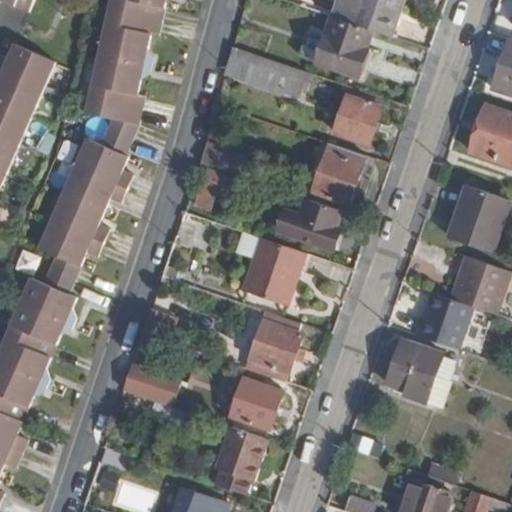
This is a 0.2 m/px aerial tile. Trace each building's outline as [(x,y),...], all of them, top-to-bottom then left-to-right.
[(26,408),(33,410),(39,396),(42,388),(48,391),(53,382),(48,372),(53,360),(49,358),(55,344),(60,346),(70,324),(77,326),(81,317),(77,309),(82,297),(74,293),(91,252),(100,257),(112,229),(102,225),(114,198),(124,203),(135,175),(127,170),(133,157),(131,157),(142,122),(148,92),(141,91),(154,34),(161,35),(168,0),(112,0),(87,112),(113,119),(105,144),(88,138),(41,248),(60,256),(49,281),(35,275),(0,356),(0,511),(2,511),(8,498),(0,494),(0,482),(7,466),(20,470),(32,444),(21,438),(26,425),(20,422),(26,408)] [(12,0),(12,2),(27,8),(29,4),(20,0),(12,0)] [(405,0),(359,0),(352,22),(373,29),(393,36),(405,0)] [(367,47),(373,29),(352,22),(334,16),(319,60),(361,75),(370,48),(367,47)] [(511,39),(510,39),(493,87),(511,93),(511,39)] [(0,190),(58,61),(13,41),(8,53),(0,49),(0,190)] [(297,97),(306,70),(236,47),(229,74),(297,97)] [(371,144),(388,97),(352,85),(337,132),(371,144)] [(511,114),(487,106),(472,152),(511,165),(511,114)] [(312,182),(317,184),(332,142),(321,139),(308,173),(314,175),(312,182)] [(361,175),(368,154),(332,142),(317,184),(315,190),(351,203),(356,191),(363,193),(367,177),(361,175)] [(209,144),(203,167),(210,169),(211,164),(242,175),(248,157),(209,144)] [(244,181),(210,169),(198,204),(214,210),(220,190),(239,196),(244,181)] [(263,188),(266,182),(249,177),(247,182),(263,188)] [(450,237),(494,253),(511,202),(511,200),(468,186),(450,237)] [(337,231),(344,210),(312,198),(305,219),(286,214),(278,234),(333,253),(341,232),(337,231)] [(290,304),(308,253),(263,237),(244,289),(290,304)] [(511,272),(511,271),(466,256),(452,297),(476,306),(497,313),(511,272)] [(452,297),(433,291),(425,317),(422,317),(417,335),(461,350),(476,306),(452,297)] [(147,331),(154,335),(162,309),(155,307),(147,331)] [(300,332),(304,323),(278,314),(275,323),(263,319),(248,366),(284,379),(287,369),(293,371),(305,334),(300,332)] [(406,342),(398,362),(438,376),(450,380),(457,362),(445,358),(445,355),(406,342)] [(49,358),(53,360),(60,346),(55,344),(49,358)] [(438,376),(398,362),(391,384),(416,393),(414,399),(428,403),(438,376)] [(127,389),(175,406),(183,379),(136,364),(127,389)] [(234,414),(273,428),(286,391),(247,378),(234,414)] [(26,425),(33,410),(26,408),(20,422),(26,425)] [(251,495),(270,439),(235,426),(220,467),(225,469),(219,485),(251,495)] [(355,435),(350,449),(379,459),(383,444),(355,435)] [(457,485),(461,473),(434,464),(429,476),(457,485)] [(429,476),(411,470),(405,485),(411,487),(402,511),(447,511),(457,485),(429,476)] [(229,511),(233,503),(190,487),(181,511),(229,511)] [(487,511),(493,497),(474,491),(467,511),(487,511)] [(352,498),(347,511),(350,511),(376,511),(378,507),(352,498)]
